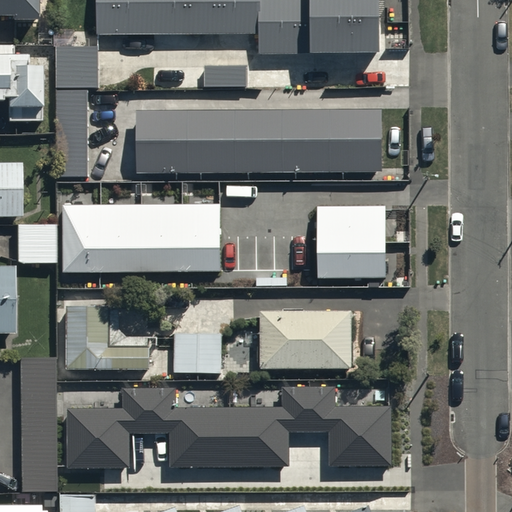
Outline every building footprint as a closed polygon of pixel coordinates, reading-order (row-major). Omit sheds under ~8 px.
[(0,0),(0,13),(13,13),(13,18),(36,18),(36,0),(0,0)] [(94,0),(94,36),(258,34),(258,54),(304,53),(303,0),(94,0)] [(382,0),(307,0),(308,51),(383,50),(382,0)] [(0,97),(2,98),(2,95),(7,95),(7,119),(42,120),(42,80),(44,80),(45,73),(41,73),(41,63),(28,63),(28,52),(14,52),(14,43),(0,42),(0,97)] [(56,93),(90,92),(100,92),(99,46),(56,47),(56,93)] [(247,64),(205,64),(205,86),(247,86),(247,64)] [(90,92),(56,93),(57,182),(91,182),(90,92)] [(380,110),(136,108),(135,170),(380,172),(380,110)] [(0,215),(22,215),(22,161),(0,161),(0,215)] [(221,204),(63,205),(63,273),(221,272),(221,204)] [(385,206),(317,206),(317,279),(386,278),(385,206)] [(56,222),(17,223),(17,263),(56,262),(56,222)] [(0,332),(14,332),(13,264),(0,263),(0,332)] [(108,303),(67,303),(66,368),(148,369),(148,345),(107,345),(108,303)] [(260,310),(261,367),(351,366),(351,309),(260,310)] [(223,326),(175,325),(174,371),(222,372),(223,326)] [(57,361),(22,361),(22,491),(57,491),(57,361)] [(67,409),(67,467),(127,467),(127,433),(170,433),(170,467),(288,466),(288,433),(330,432),(330,466),(389,466),(389,409),(334,409),(334,388),(282,389),(282,408),(175,408),(175,388),(123,389),(123,409),(67,409)] [(95,511),(96,494),(60,494),(60,511),(95,511)] [(41,500),(0,499),(0,511),(47,511),(48,509),(41,509),(41,500)] [(177,511),(175,506),(155,511),(372,511),(370,504),(344,511),(307,511),(305,503),(278,511),(242,511),(239,503),(212,511),(177,511)]
